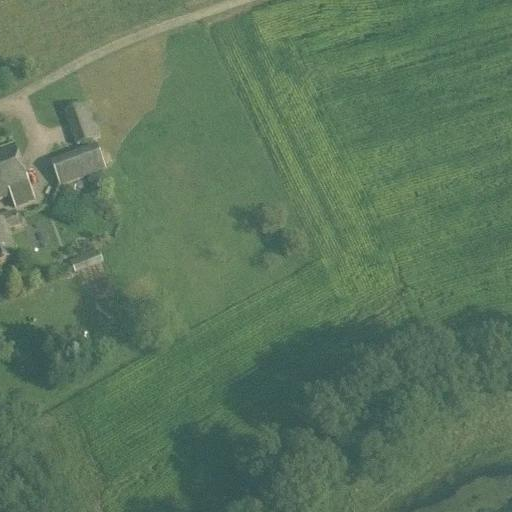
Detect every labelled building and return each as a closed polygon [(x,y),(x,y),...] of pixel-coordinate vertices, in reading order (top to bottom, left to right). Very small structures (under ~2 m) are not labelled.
[(75,147),(100,139),(88,104),(63,112),(75,147)] [(0,201),(10,198),(30,190),(26,180),(27,179),(21,163),(18,155),(17,155),(14,145),(0,149),(0,201)] [(60,188),(105,171),(95,145),(50,162),(60,188)] [(0,269),(13,264),(1,234),(17,228),(12,214),(0,218),(0,269)] [(76,275),(103,263),(97,251),(70,262),(76,275)]
